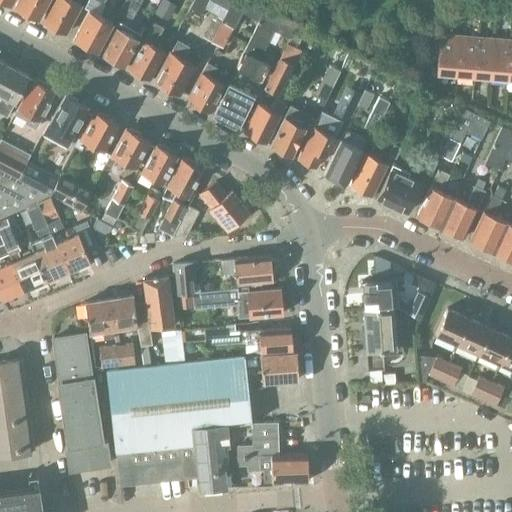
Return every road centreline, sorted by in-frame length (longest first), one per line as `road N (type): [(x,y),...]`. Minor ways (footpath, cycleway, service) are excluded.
road 1 (residential): [(312,227),(256,169),(0,28)]
road 2 (residential): [(27,321),(172,251),(312,227)]
road 3 (residential): [(340,489),(312,227)]
road 4 (residential): [(511,290),(365,227),(312,227)]
road 5 (residential): [(130,511),(340,489)]
road 6 (residential): [(48,460),(27,321)]
